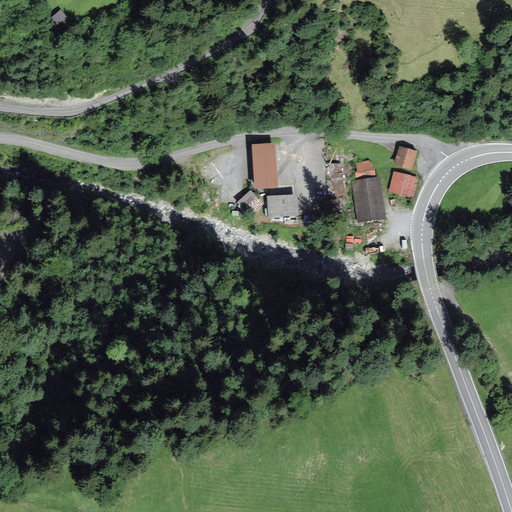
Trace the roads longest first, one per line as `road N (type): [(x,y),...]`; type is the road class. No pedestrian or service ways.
road 1 (unclassified): [(455,166),(434,147),(328,130),(250,136),(128,164),(0,138)]
road 2 (unclassified): [(0,108),(60,113),(94,106),(232,40),(270,0)]
road 3 (secondary): [(427,278),(511,510)]
road 4 (track): [(511,383),(457,306),(429,287)]
